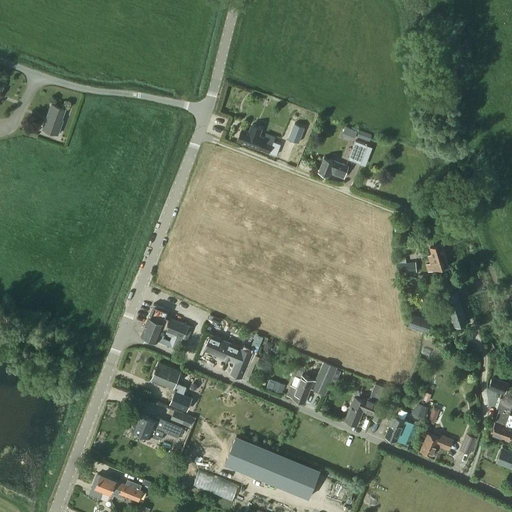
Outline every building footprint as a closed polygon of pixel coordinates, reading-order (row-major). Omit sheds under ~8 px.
[(66,109),(52,104),(43,129),(58,134),(62,123),(61,122),(66,109)] [(312,125),(315,117),(305,113),(302,121),(312,125)] [(260,136),(263,128),(251,123),(248,131),(242,129),(237,141),(276,155),(280,144),(273,142),(272,145),(262,141),(264,137),(260,136)] [(355,138),(358,131),(346,126),(343,132),(355,138)] [(360,130),(357,136),(370,141),(372,135),(360,130)] [(296,140),(291,152),(298,155),(303,143),(296,140)] [(360,164),(365,152),(353,148),(348,159),(360,164)] [(324,157),(318,172),(329,176),(330,172),(335,174),(344,178),(348,167),(346,166),(335,162),(324,157)] [(430,247),(432,254),(428,255),(431,264),(426,265),(428,272),(448,266),(442,243),(430,247)] [(407,263),(406,255),(399,256),(401,274),(406,273),(406,275),(415,275),(415,272),(417,271),(416,262),(407,263)] [(449,294),(452,304),(449,305),(455,326),(467,322),(457,291),(449,294)] [(162,329),(177,335),(172,347),(178,349),(183,337),(188,339),(193,327),(189,326),(189,325),(166,316),(169,310),(154,304),(141,335),(157,341),(162,329)] [(428,331),(430,325),(431,322),(431,320),(422,317),(413,314),(412,314),(410,321),(409,325),(410,326),(414,327),(428,331)] [(205,349),(235,362),(231,372),(242,377),(250,358),(239,353),(242,348),(211,335),(205,349)] [(267,340),(263,350),(267,351),(270,350),(273,342),(267,340)] [(326,395),(338,367),(324,361),(315,380),(314,379),(302,375),(297,387),(291,384),(286,394),(293,397),(304,402),(310,388),(326,395)] [(178,387),(177,392),(183,394),(186,386),(176,382),(181,371),(159,362),(152,378),(174,387),(175,386),(178,387)] [(493,378),(489,388),(502,393),(506,383),(493,378)] [(373,414),(378,402),(384,387),(375,383),(369,398),(367,397),(365,400),(355,396),(345,420),(357,424),(363,409),(373,414)] [(279,386),(277,392),(282,395),(285,389),(279,386)] [(177,392),(175,391),(171,403),(187,409),(192,398),(183,394),(177,392)] [(431,394),(426,392),(423,399),(428,401),(431,394)] [(491,433),(510,440),(511,434),(511,427),(506,425),(511,409),(511,403),(501,399),(498,408),(500,409),(491,433)] [(414,417),(420,419),(425,417),(426,406),(418,402),(412,412),(414,417)] [(175,408),(171,418),(192,426),(195,416),(175,408)] [(378,408),(373,419),(380,422),(385,411),(378,408)] [(155,419),(139,413),(135,422),(133,422),(132,426),(133,427),(132,429),(151,437),(152,436),(161,439),(165,431),(179,437),(183,427),(166,420),(156,416),(155,419)] [(428,421),(434,423),(436,417),(430,415),(428,421)] [(413,424),(404,420),(393,416),(386,436),(396,440),(402,426),(411,429),(413,424)] [(237,433),(226,461),(310,495),(321,467),(237,433)] [(439,437),(428,433),(421,451),(432,456),(437,445),(450,450),(453,440),(440,435),(439,437)] [(466,434),(460,450),(469,454),(476,438),(466,434)] [(497,462),(511,467),(511,451),(503,448),(497,462)] [(233,500),(239,484),(199,469),(193,486),(233,500)] [(100,475),(98,474),(90,495),(100,499),(103,491),(111,494),(110,497),(113,499),(114,496),(122,499),(123,495),(139,501),(143,491),(140,490),(142,484),(128,479),(126,484),(117,481),(100,475)] [(272,497),(275,488),(266,485),(263,492),(257,490),(252,505),(270,511),(281,511),(285,501),(272,497)]
